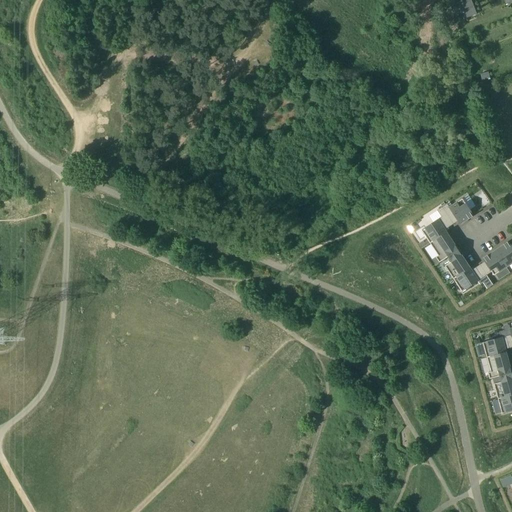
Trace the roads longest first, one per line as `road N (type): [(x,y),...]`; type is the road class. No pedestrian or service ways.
road 1 (track): [(285,265),(391,207),(511,159)]
road 2 (track): [(0,431),(37,405),(53,378),(67,226)]
road 3 (track): [(234,396),(203,447),(137,511)]
